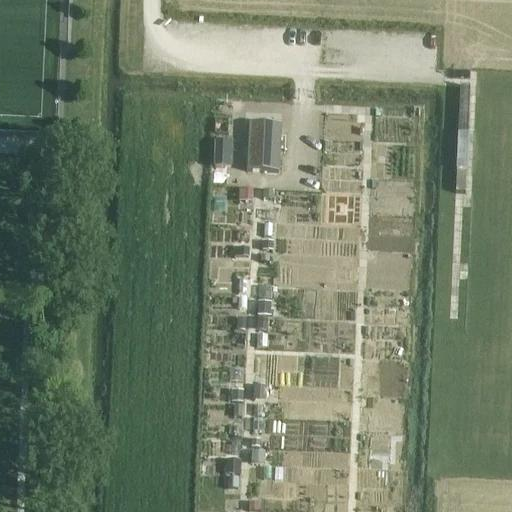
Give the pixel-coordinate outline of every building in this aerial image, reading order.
[(247,159),(246,173),(278,175),(281,127),(249,125),(248,147),(253,147),(252,159),(247,159)] [(214,168),(224,169),(225,145),(215,144),(214,168)] [(265,213),(265,221),(275,221),(275,213),(265,213)] [(264,226),(264,239),(271,239),(272,227),(264,226)] [(239,281),(238,296),(246,296),(246,281),(239,281)] [(259,308),(258,317),(269,318),(270,309),(259,308)] [(257,337),(257,349),(266,349),(267,337),(257,337)] [(231,372),(230,384),(243,385),(244,372),(231,372)] [(254,389),(254,397),(265,398),(265,390),(254,389)] [(234,408),(234,417),(242,417),(242,408),(234,408)] [(253,422),(253,434),(262,434),(262,422),(253,422)] [(234,429),(233,439),(241,439),(241,429),(234,429)] [(231,444),(230,456),(240,456),(241,444),(231,444)] [(252,453),(252,461),(264,461),(264,454),(252,453)] [(227,467),(227,476),(239,476),(239,468),(227,467)] [(228,480),(228,490),(237,490),(238,481),(228,480)]
